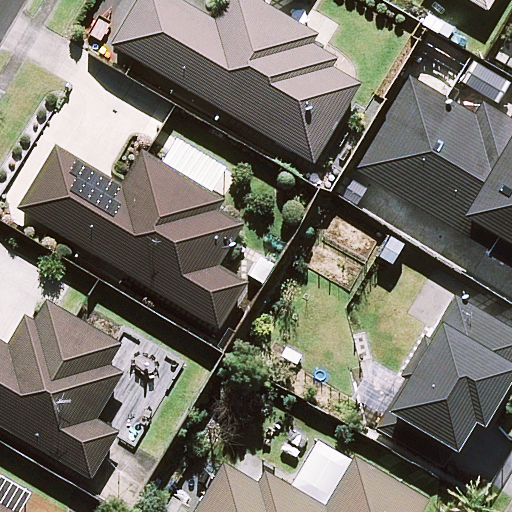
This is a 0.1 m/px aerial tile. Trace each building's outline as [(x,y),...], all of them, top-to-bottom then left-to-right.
[(229,0),(216,23),(176,0),(141,0),(114,46),(314,163),(364,77),(310,46),(316,35),(256,0),(229,0)] [(470,0),(492,13),(499,0),(470,0)] [(511,22),(491,60),(511,71),(511,22)] [(487,103),(498,110),(511,85),(511,79),(477,60),(461,89),(487,103)] [(511,117),(498,110),(487,103),(479,118),(455,104),(411,80),(359,172),(472,235),(478,223),(511,242),(511,117)] [(56,144),(16,209),(214,329),(243,282),(215,265),(247,212),(147,151),(126,186),(56,144)] [(130,389),(118,382),(124,372),(106,361),(119,339),(46,295),(33,318),(25,313),(6,346),(0,341),(0,424),(90,479),(117,435),(107,429),(130,389)] [(511,376),(511,330),(453,296),(373,431),(452,478),(511,376)] [(429,511),(433,506),(319,440),(286,498),(225,462),(196,511),(429,511)]
